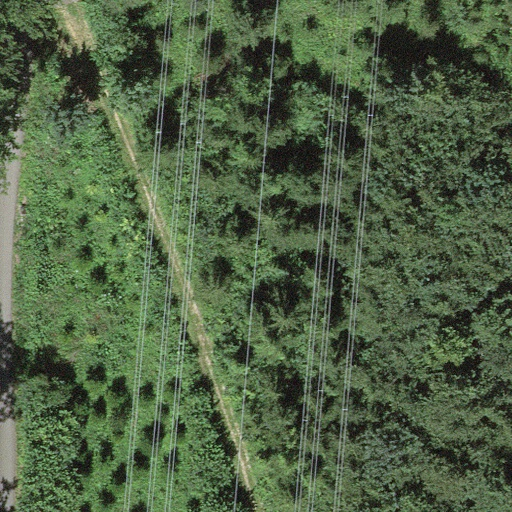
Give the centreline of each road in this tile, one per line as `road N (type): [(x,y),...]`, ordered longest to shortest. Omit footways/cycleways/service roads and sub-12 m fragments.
road 1 (track): [(261,511),(81,16),(66,0)]
road 2 (unclassified): [(31,0),(6,216),(0,501)]
